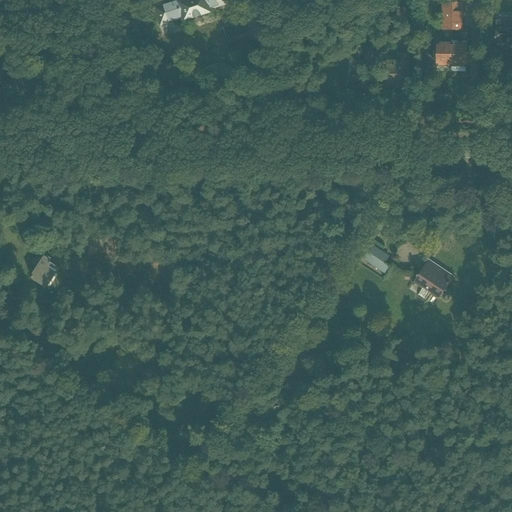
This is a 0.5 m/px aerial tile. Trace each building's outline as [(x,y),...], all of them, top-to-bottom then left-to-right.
[(161,36),(232,14),(227,0),(167,0),(152,5),(161,36)] [(454,0),(439,0),(439,25),(468,25),(468,3),(455,3),(454,0)] [(507,49),(511,48),(511,20),(495,21),(495,44),(507,44),(507,49)] [(453,67),(453,43),(437,42),(437,67),(453,67)] [(453,67),(468,67),(468,43),(453,43),(453,67)] [(385,85),(412,85),(411,50),(395,51),(395,60),(385,60),(385,85)] [(348,77),(365,78),(365,60),(349,59),(348,77)] [(12,95),(34,96),(35,78),(13,77),(12,95)] [(43,293),(62,267),(42,253),(24,278),(43,293)] [(439,299),(455,277),(429,259),(413,281),(439,299)]
